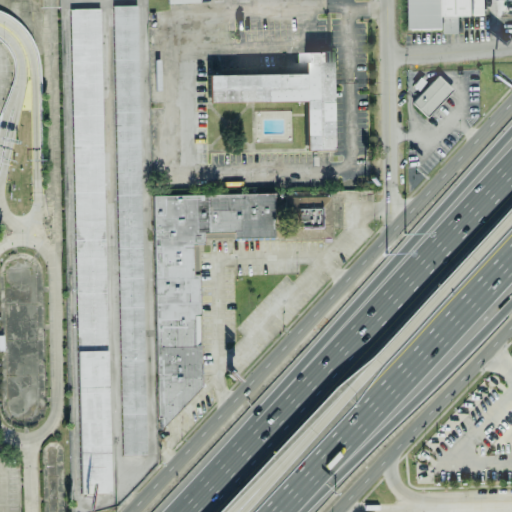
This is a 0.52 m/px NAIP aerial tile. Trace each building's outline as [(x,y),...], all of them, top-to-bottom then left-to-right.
[(410,0),(411,28),(444,28),(444,33),(459,33),(459,15),(485,15),(484,0),(410,0)] [(146,453),(122,453),(112,5),(136,4),(146,453)] [(110,491),(80,492),(69,8),(99,7),(110,491)] [(206,74),(303,72),(303,52),(329,51),(331,149),(305,149),(303,99),(206,100),(206,74)] [(425,114),(451,88),(436,73),(410,100),(425,114)] [(408,89),(419,76),(424,80),(414,93),(408,89)] [(154,196),(273,194),(273,237),(233,238),(233,232),(202,232),(202,243),(192,244),(192,274),(198,274),(199,316),(193,316),(194,345),(200,345),(200,386),(160,429),(160,416),(157,415),(154,196)] [(284,195),(284,237),(323,237),(323,240),(331,240),(330,195),(284,195)]
